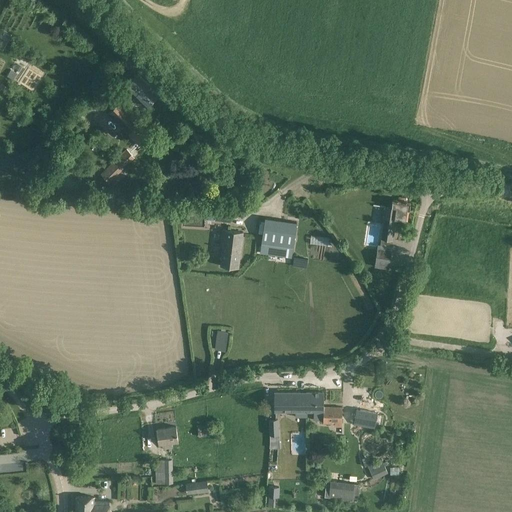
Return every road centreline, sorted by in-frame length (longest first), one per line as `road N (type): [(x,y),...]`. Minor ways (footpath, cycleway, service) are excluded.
road 1 (unclassified): [(29,417),(143,407),(219,385),(355,364),(379,345),(388,324),(433,177)]
road 2 (unclassified): [(433,177),(283,149),(232,129),(85,0)]
